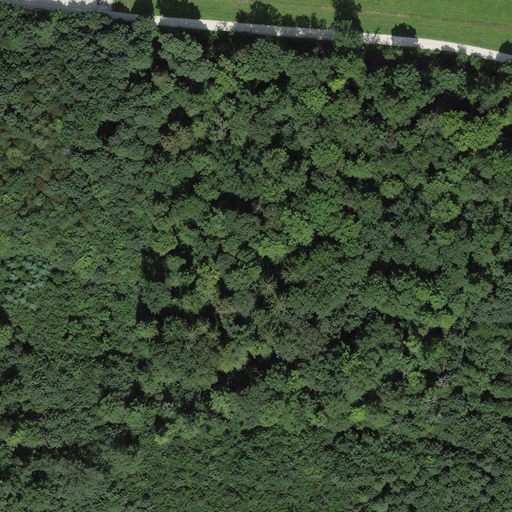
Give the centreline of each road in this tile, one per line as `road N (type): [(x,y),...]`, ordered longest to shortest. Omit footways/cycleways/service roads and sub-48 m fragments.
road 1 (track): [(0,0),(511,58)]
road 2 (track): [(153,16),(120,511)]
road 3 (track): [(448,511),(495,54)]
